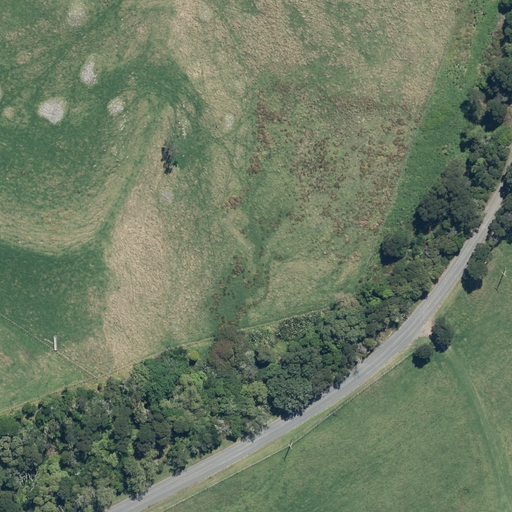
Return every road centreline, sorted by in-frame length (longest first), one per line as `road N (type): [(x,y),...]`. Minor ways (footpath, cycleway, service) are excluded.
road 1 (unclassified): [(117,511),(313,411),(368,371),(445,287),(499,202),(511,166)]
road 2 (track): [(421,316),(477,409),(511,511)]
